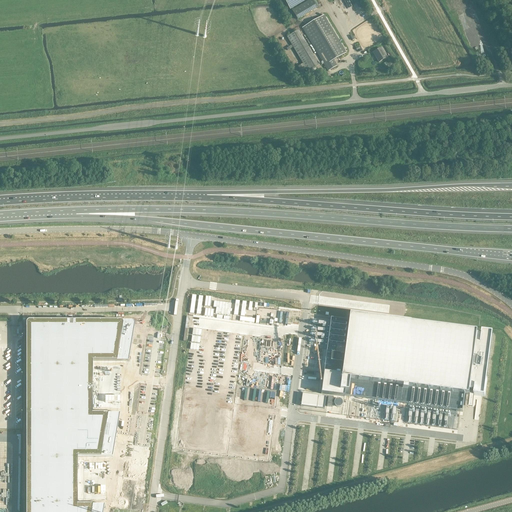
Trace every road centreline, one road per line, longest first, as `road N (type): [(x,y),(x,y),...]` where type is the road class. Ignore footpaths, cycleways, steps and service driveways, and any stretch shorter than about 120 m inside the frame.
road 1 (unclassified): [(0,139),(511,85)]
road 2 (motorway): [(76,210),(511,255)]
road 3 (motorway): [(76,210),(511,228)]
road 4 (unknown): [(421,80),(0,127)]
road 5 (secondary): [(190,234),(450,271),(511,304)]
road 6 (motorway): [(511,217),(206,198)]
road 7 (motorway): [(511,185),(206,198)]
road 8 (motorway): [(206,198),(0,202)]
road 9 (unclassified): [(178,307),(151,511)]
road 10 (secondary): [(0,232),(190,234)]
road 11 (unclassified): [(178,307),(0,309)]
road 12 (track): [(306,296),(466,316)]
road 13 (unclassified): [(182,282),(306,296)]
